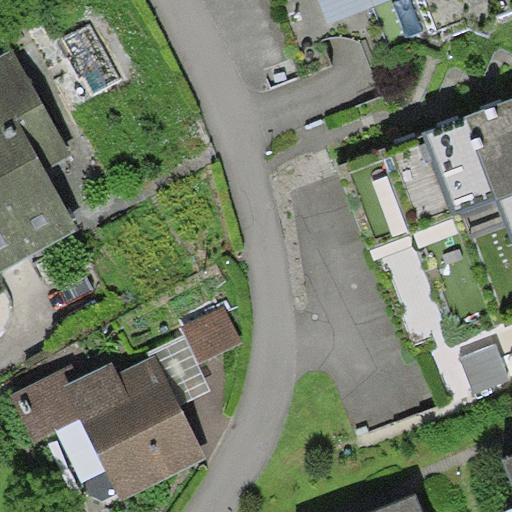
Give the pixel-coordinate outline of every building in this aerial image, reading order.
[(511,0),(318,0),(329,26),(366,11),(386,61),(469,29),(488,39),(498,20),(511,14),(511,0)] [(91,25),(65,40),(94,93),(121,79),(91,25)] [(0,274),(78,232),(46,173),(74,158),(14,49),(0,56),(0,274)] [(290,127),(382,94),(369,58),(277,91),(290,127)] [(465,341),(511,322),(511,104),(466,122),(405,146),(345,170),(414,345),(460,327),(465,341)] [(308,238),(358,224),(345,178),(294,193),(308,238)] [(433,407),(380,261),(347,272),(357,301),(337,309),(324,275),(306,281),(362,433),(433,407)] [(226,307),(183,329),(201,365),(244,344),(226,307)] [(511,377),(498,344),(461,360),(477,397),(511,382),(511,377)] [(120,498),(204,454),(150,350),(57,397),(49,381),(12,400),(34,442),(79,419),(120,498)] [(389,511),(422,511),(418,500),(389,511)]
